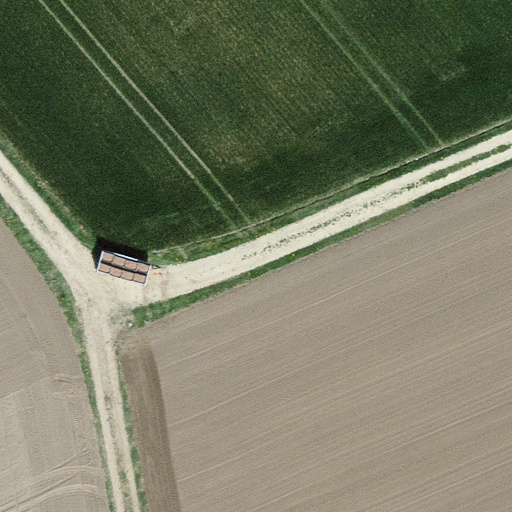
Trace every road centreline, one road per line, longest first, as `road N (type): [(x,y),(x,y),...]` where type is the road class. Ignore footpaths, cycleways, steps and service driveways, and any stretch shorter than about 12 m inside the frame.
road 1 (track): [(511,148),(217,271),(160,285),(127,285),(84,268),(0,174)]
road 2 (track): [(105,279),(102,355),(130,511)]
